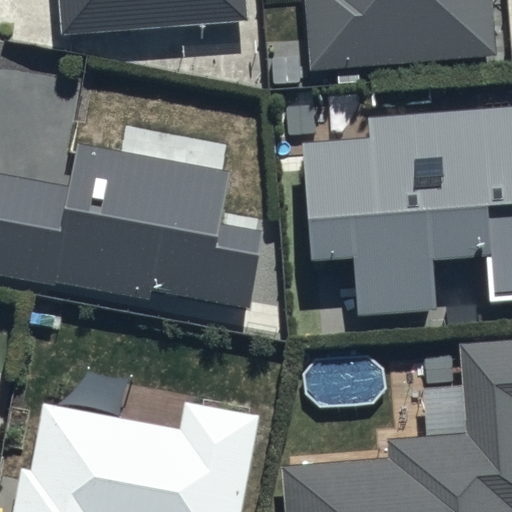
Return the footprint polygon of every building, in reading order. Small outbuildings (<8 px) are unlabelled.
[(247,0),(61,0),(64,39),(249,27),(247,0)] [(309,0),(314,73),(497,61),(492,0),(309,0)] [(371,148),(306,153),(314,274),(357,271),(361,327),(441,321),(437,271),(489,268),(493,311),(511,309),(511,113),(369,124),(371,148)] [(71,187),(0,174),(0,284),(163,312),(166,299),(260,315),(274,232),(229,224),(238,175),(78,148),(71,187)] [(511,511),(511,347),(461,351),(467,440),(389,445),(390,466),(285,473),(287,511),(511,511)] [(183,436),(47,410),(34,477),(21,475),(14,511),(245,511),(262,421),(189,407),(183,436)]
